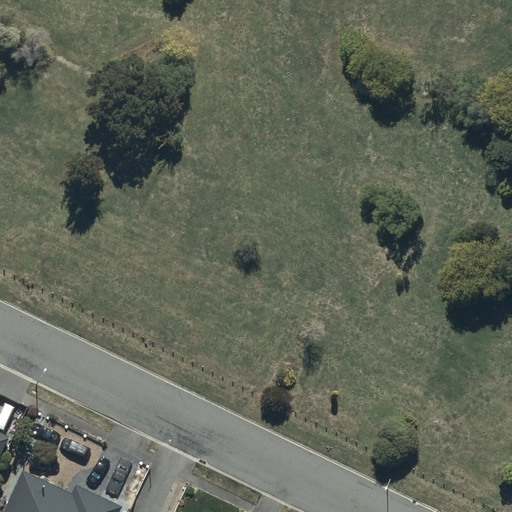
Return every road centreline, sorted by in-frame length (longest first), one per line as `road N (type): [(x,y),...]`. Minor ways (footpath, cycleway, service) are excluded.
road 1 (residential): [(188,420),(0,330)]
road 2 (residential): [(374,511),(188,420)]
